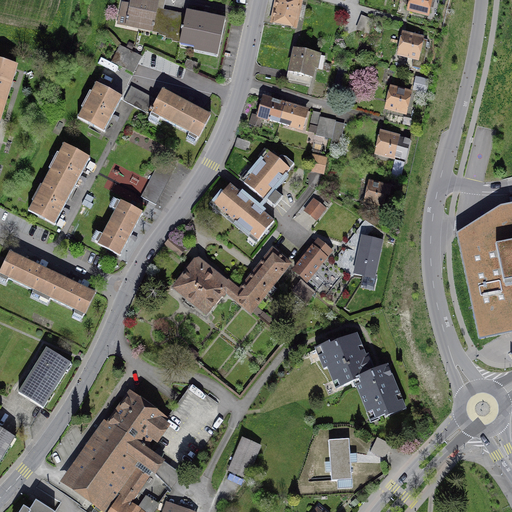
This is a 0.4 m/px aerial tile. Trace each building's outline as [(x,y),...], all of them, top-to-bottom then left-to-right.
[(130,0),(125,27),(140,30),(145,0),(130,0)] [(162,2),(153,0),(145,0),(140,30),(155,33),(156,29),(159,14),(162,2)] [(429,0),(408,0),(406,17),(427,20),(429,0)] [(300,6),(279,1),(273,28),(294,33),(300,6)] [(224,18),(186,10),(184,19),(181,35),(179,43),(217,51),(224,18)] [(184,19),(159,14),(156,29),(181,35),(184,19)] [(421,40),(399,35),(393,58),(415,64),(421,40)] [(142,58),(120,47),(112,63),(135,74),(140,63),(142,58)] [(324,59),(292,52),(287,75),(286,80),(318,87),(324,59)] [(0,101),(5,103),(16,66),(0,60),(0,101)] [(346,75),(337,72),(333,88),(337,89),(342,90),(346,75)] [(415,89),(428,90),(429,78),(416,77),(415,89)] [(96,86),(91,94),(94,96),(86,111),(83,109),(78,118),(104,132),(121,99),(96,86)] [(207,120),(157,94),(154,100),(133,89),(125,103),(196,140),(207,120)] [(412,95),(387,90),(382,112),(406,118),(412,95)] [(277,131),(284,110),(261,103),(254,123),(277,131)] [(318,126),(321,114),(322,109),(314,107),(310,124),(318,126)] [(306,117),(284,110),(277,131),(299,138),(306,117)] [(316,136),(332,140),(337,118),(321,114),(318,126),(316,136)] [(345,120),(337,118),(332,140),(331,144),(339,146),(345,120)] [(405,139),(377,134),(373,155),(401,160),(405,139)] [(323,148),(300,142),(298,148),(322,154),(323,148)] [(51,170),(46,179),(72,192),(89,160),(64,146),(59,155),(61,157),(54,172),(51,170)] [(278,160),(270,153),(244,184),(265,201),(294,165),(286,158),(281,156),(278,160)] [(328,158),(312,154),(308,169),(324,173),(328,158)] [(174,166),(160,159),(141,196),(155,203),(174,166)] [(54,225),(72,192),(46,179),(42,187),(44,189),(37,203),(34,202),(29,211),(54,225)] [(393,190),(365,183),(359,206),(388,212),(393,190)] [(274,222),(230,185),(214,205),(258,241),(274,222)] [(326,209),(314,200),(305,211),(316,221),(326,209)] [(143,215),(121,203),(98,244),(121,256),(120,255),(141,215),(142,215),(143,215)] [(511,215),(503,217),(505,224),(456,234),(478,339),(511,331),(511,215)] [(170,238),(165,244),(180,256),(185,250),(170,238)] [(383,242),(360,238),(353,273),(375,278),(383,242)] [(318,241),(294,271),(306,281),(330,251),(318,241)] [(0,275),(42,295),(52,273),(11,254),(12,253),(11,252),(0,275)] [(241,292),(236,299),(252,312),(257,306),(289,266),(273,253),(241,292)] [(199,260),(195,265),(234,295),(233,296),(236,299),(241,292),(199,260)] [(227,292),(233,296),(234,295),(195,265),(176,289),(206,313),(220,295),(223,298),(227,292)] [(94,293),(52,273),(42,295),(84,315),(95,293),(94,292),(94,293)] [(301,281),(294,291),(306,301),(314,291),(301,281)] [(257,306),(252,312),(276,331),(281,325),(257,306)] [(351,387),(375,378),(357,334),(311,352),(329,396),(351,387)] [(71,364),(47,349),(19,394),(43,409),(71,364)] [(191,349),(187,354),(194,360),(198,355),(191,349)] [(388,372),(375,378),(351,387),(368,427),(405,412),(388,372)] [(222,409),(191,387),(180,403),(168,419),(171,420),(148,452),(155,457),(163,462),(183,477),(222,423),(228,414),(222,409)] [(130,397),(110,425),(142,448),(148,452),(171,420),(130,397)] [(139,472),(144,464),(156,473),(161,466),(163,462),(155,457),(148,452),(142,448),(110,425),(69,481),(111,511),(116,506),(139,472)] [(0,461),(15,438),(0,428),(0,461)] [(391,445),(377,438),(371,452),(384,458),(391,445)] [(243,439),(229,471),(247,478),(260,446),(243,439)] [(345,444),(325,445),(327,482),(347,481),(345,444)] [(148,479),(139,472),(116,506),(118,507),(114,511),(155,511),(160,505),(140,491),(148,479)] [(46,511),(48,510),(30,499),(26,506),(18,500),(10,511),(46,511)]
